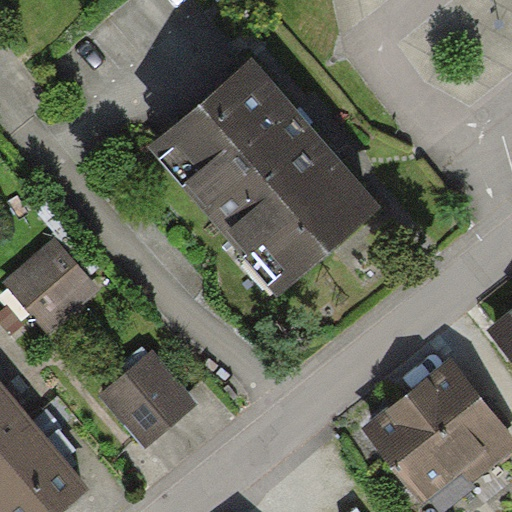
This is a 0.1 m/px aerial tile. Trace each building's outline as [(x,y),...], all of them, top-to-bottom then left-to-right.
[(399,219),(273,65),(159,159),(285,312),(399,219)] [(95,287),(60,245),(13,285),(48,327),(95,287)] [(511,319),(498,330),(511,348),(511,319)] [(188,401),(151,358),(107,396),(144,438),(188,401)] [(442,511),(511,462),(511,430),(464,365),(374,430),(434,511),(442,511)] [(56,511),(85,489),(0,388),(0,509),(2,511),(56,511)]
